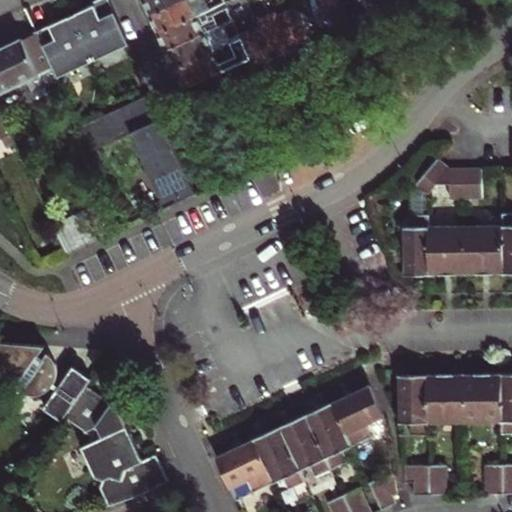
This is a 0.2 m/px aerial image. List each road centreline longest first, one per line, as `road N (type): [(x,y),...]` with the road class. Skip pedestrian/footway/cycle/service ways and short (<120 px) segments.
road 1 (residential): [(511,31),(438,87),(364,170),(118,292)]
road 2 (residential): [(118,292),(216,511)]
road 3 (residential): [(0,295),(59,311),(118,292)]
road 4 (unknown): [(323,194),(375,303)]
